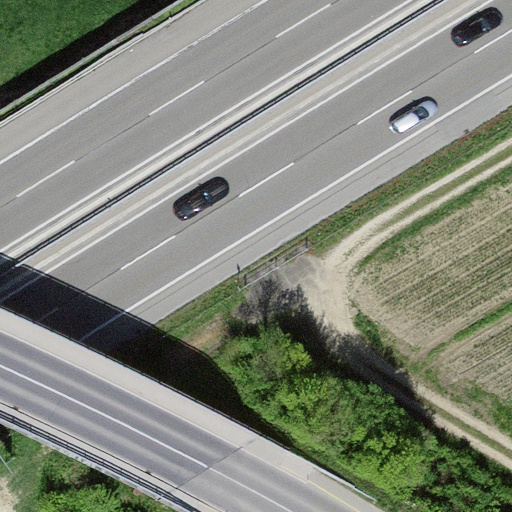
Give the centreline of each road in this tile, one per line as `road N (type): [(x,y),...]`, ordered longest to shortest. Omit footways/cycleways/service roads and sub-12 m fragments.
road 1 (motorway): [(0,343),(511,30)]
road 2 (track): [(511,454),(368,364),(337,326),(331,302),(338,269),(358,243),(511,150)]
road 3 (motorway): [(336,0),(0,206)]
road 4 (secondary): [(0,365),(291,511)]
